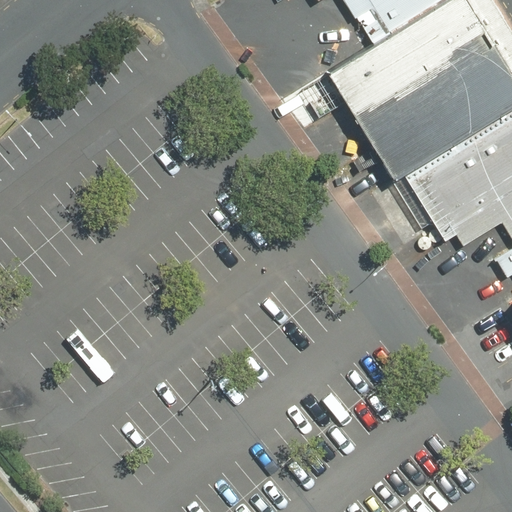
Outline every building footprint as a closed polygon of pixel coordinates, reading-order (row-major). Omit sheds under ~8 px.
[(511,96),(511,45),(484,0),(422,0),(363,41),(313,72),(378,175),(396,168),(511,96)] [(422,0),(338,0),(363,41),(422,0)] [(511,242),(511,96),(396,168),(436,240),(448,234),(456,245),(494,222),(507,245),(511,242)] [(109,147),(54,193),(64,205),(119,159),(109,147)] [(511,242),(507,245),(489,258),(499,275),(510,270),(511,274),(511,281),(491,296),(511,329),(511,242)]
